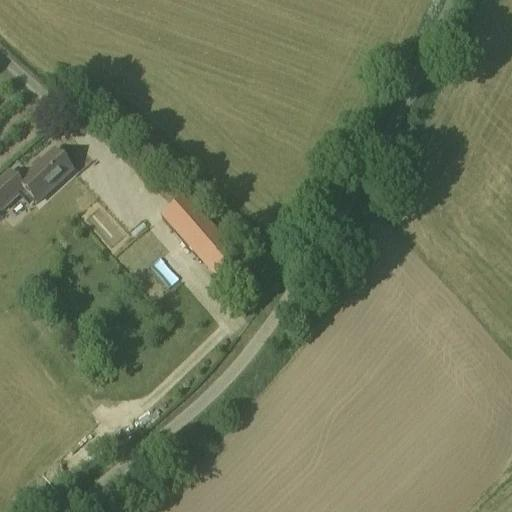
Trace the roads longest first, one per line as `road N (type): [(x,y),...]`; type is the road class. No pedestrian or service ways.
road 1 (residential): [(72,511),(252,355),(410,93),(455,0)]
road 2 (unclassified): [(0,57),(92,146)]
